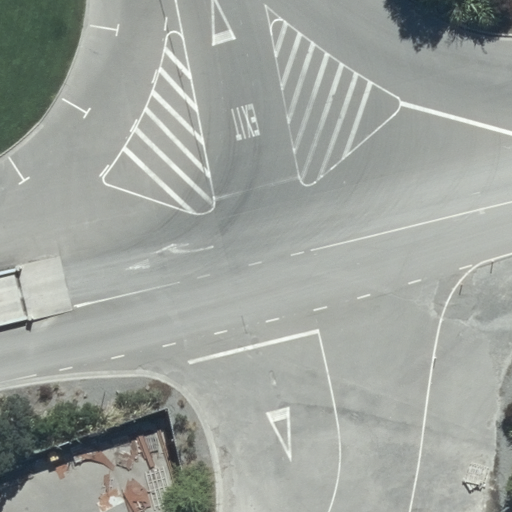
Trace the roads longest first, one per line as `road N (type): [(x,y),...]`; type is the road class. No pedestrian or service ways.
road 1 (unknown): [(0,272),(501,156)]
road 2 (unknown): [(511,240),(508,311),(420,511)]
road 3 (unknown): [(357,0),(428,47),(485,111),(501,156)]
